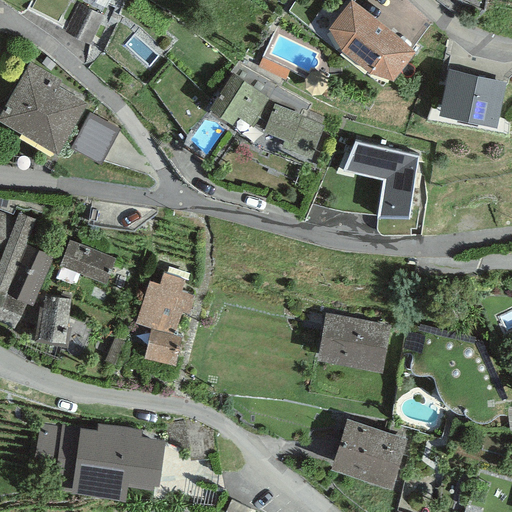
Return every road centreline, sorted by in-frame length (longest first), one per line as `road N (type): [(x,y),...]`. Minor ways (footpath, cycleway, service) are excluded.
road 1 (residential): [(0,182),(186,206),(346,244),(511,234)]
road 2 (residential): [(327,511),(202,413),(70,389),(0,358)]
